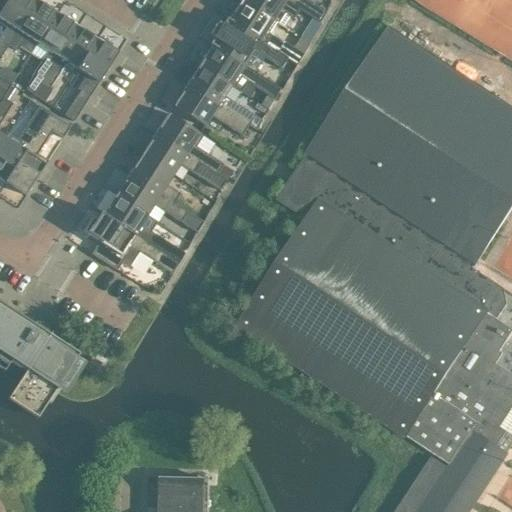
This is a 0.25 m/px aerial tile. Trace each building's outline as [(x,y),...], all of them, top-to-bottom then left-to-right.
[(0,29),(0,50),(6,41),(5,41),(31,0),(1,0),(0,3),(0,21),(4,24),(0,29)] [(40,0),(31,0),(5,41),(6,41),(14,46),(17,42),(28,50),(30,47),(35,39),(54,9),(40,0)] [(236,0),(227,15),(226,16),(285,54),(293,60),(299,49),(270,30),(269,25),(274,18),(271,15),(270,16),(245,0),(236,0)] [(289,0),(245,0),(270,16),(271,15),(274,18),(281,22),(287,13),(291,15),(297,5),(289,0)] [(289,0),(297,5),(309,13),(317,18),(324,8),(312,0),(289,0)] [(28,75),(24,83),(25,88),(30,91),(37,80),(75,22),(54,9),(35,39),(30,47),(41,55),(28,75)] [(309,13),(297,32),(306,38),(318,19),(317,18),(309,13)] [(212,33),(207,40),(209,42),(210,41),(241,61),(251,46),(278,64),(285,54),(226,16),(227,15),(224,14),(220,21),(216,18),(207,31),(212,33)] [(37,80),(30,91),(41,98),(48,88),(46,86),(62,60),(66,59),(74,65),(75,65),(95,35),(75,22),(37,80)] [(471,260),(511,196),(511,107),(384,23),(301,149),(301,150),(271,196),(301,215),(231,322),(401,433),(401,432),(443,459),(445,461),(468,425),(489,438),(511,402),(511,376),(491,362),(499,349),(496,347),(510,325),(493,314),(502,299),(499,284),(468,263),(471,260)] [(74,92),(62,111),(71,117),(83,99),(114,51),(115,49),(108,43),(110,40),(98,32),(96,36),(95,35),(75,65),(74,65),(72,68),(82,74),(75,85),(78,87),(74,92)] [(209,42),(197,61),(228,82),(231,84),(237,88),(244,77),(272,95),(278,84),(241,61),(210,41),(209,42)] [(197,61),(184,82),(246,122),(247,120),(252,112),(221,92),(228,82),(197,61)] [(0,64),(0,74),(8,80),(14,70),(3,63),(0,64)] [(184,82),(170,103),(172,104),(172,103),(182,110),(202,122),(208,112),(239,132),(246,122),(184,82)] [(0,93),(0,112),(2,114),(11,100),(8,98),(0,93)] [(3,134),(0,137),(0,176),(2,177),(1,179),(2,179),(47,109),(37,103),(22,127),(13,140),(3,134)] [(47,109),(2,179),(3,178),(23,191),(46,157),(35,150),(50,127),(61,134),(68,122),(55,114),(47,109)] [(166,109),(153,130),(214,170),(215,170),(221,160),(193,142),(200,132),(177,117),(167,111),(167,110),(166,109)] [(247,120),(246,122),(253,126),(259,116),(252,112),(247,120)] [(153,130),(139,150),(171,171),(177,160),(217,186),(218,186),(224,176),(215,170),(214,170),(153,130)] [(139,150),(127,171),(171,200),(172,199),(178,189),(164,181),(171,171),(139,150)] [(221,160),(215,170),(224,176),(230,166),(221,160)] [(127,171),(113,191),(144,211),(151,200),(178,218),(194,228),(200,218),(171,200),(127,171)] [(101,210),(100,211),(165,253),(175,259),(182,249),(147,227),(144,211),(113,191),(101,210)] [(90,213),(80,227),(96,237),(89,249),(114,266),(121,255),(129,259),(136,248),(159,263),(165,253),(100,211),(101,210),(98,208),(94,215),(90,213)] [(165,253),(159,263),(169,269),(175,259),(165,253)] [(0,366),(1,368),(6,361),(8,358),(23,367),(5,395),(34,415),(52,387),(53,386),(76,350),(73,347),(47,330),(48,328),(32,318),(31,320),(0,300),(0,366)] [(90,353),(82,364),(92,370),(99,359),(90,353)] [(427,452),(387,511),(460,511),(489,469),(503,448),(489,439),(489,438),(468,425),(445,461),(443,459),(441,462),(427,452)] [(198,511),(199,474),(156,473),(155,511),(198,511)]
